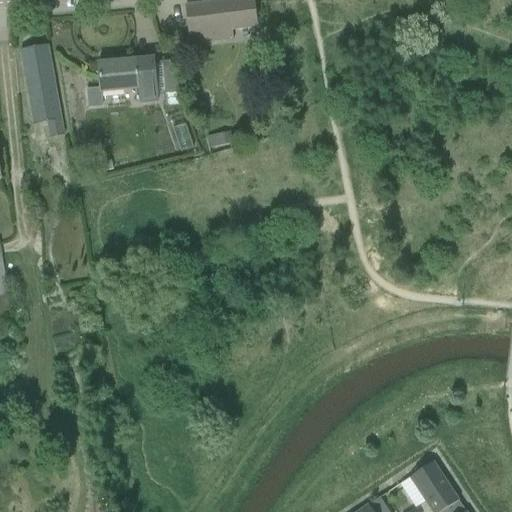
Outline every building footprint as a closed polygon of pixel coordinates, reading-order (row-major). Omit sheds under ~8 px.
[(258,28),(254,0),(242,0),(185,7),(190,46),(233,40),(232,31),(258,28)] [(34,125),(46,122),(60,120),(47,49),(21,53),(34,125)] [(157,102),(154,75),(153,61),(152,61),(152,63),(137,65),(136,62),(113,64),(112,58),(100,59),(100,65),(98,66),(101,93),(135,90),(136,104),(157,102)] [(214,148),(234,144),(232,133),(212,137),(214,148)] [(0,314),(11,313),(0,252),(0,314)] [(416,511),(413,511),(465,511),(433,464),(427,468),(425,465),(414,472),(416,475),(410,479),(426,504),(416,511)] [(388,511),(380,499),(360,511),(388,511)]
